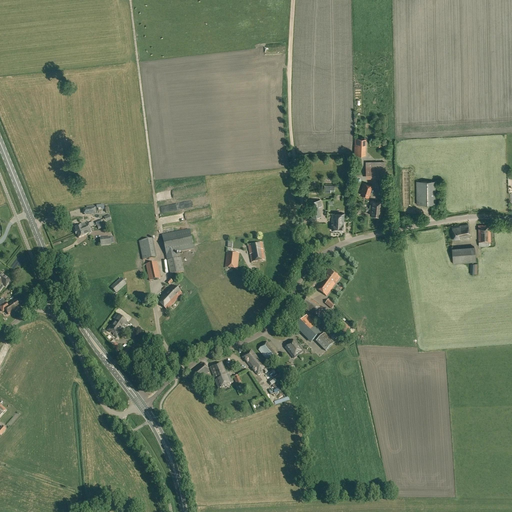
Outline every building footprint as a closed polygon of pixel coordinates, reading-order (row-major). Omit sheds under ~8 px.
[(365,152),(366,135),(357,134),(356,152),(365,152)] [(417,204),(438,204),(437,181),(417,182),(417,204)] [(369,197),(372,186),(364,183),(361,195),(369,197)] [(312,218),(320,216),(317,201),(309,202),(312,218)] [(381,216),(383,202),(372,201),(370,215),(381,216)] [(96,207),(83,208),(84,214),(85,214),(85,215),(97,214),(96,207)] [(89,223),(88,224),(88,223),(81,226),(75,228),(76,232),(75,232),(76,234),(90,228),(94,226),(93,222),(89,223)] [(462,238),(470,236),(468,224),(452,228),(454,240),(459,239),(462,238)] [(489,242),(491,242),(490,225),(478,225),(479,246),(489,246),(489,242)] [(90,228),(76,234),(76,235),(77,234),(79,238),(85,235),(92,232),(90,228)] [(189,230),(162,236),(167,260),(177,259),(176,253),(193,249),(189,230)] [(111,245),(110,237),(99,238),(100,246),(111,245)] [(143,260),(156,257),(152,239),(139,242),(143,260)] [(252,263),(264,261),(261,243),(249,245),(252,263)] [(453,263),(475,262),(474,247),(452,249),(453,263)] [(237,269),(239,254),(227,252),(225,268),(237,269)] [(177,259),(167,260),(170,274),(183,271),(181,258),(177,259)] [(149,281),(161,279),(157,262),(146,264),(149,281)] [(326,296),(340,278),(329,269),(322,279),(323,279),(316,289),(326,296)] [(0,293),(10,280),(6,278),(6,277),(3,275),(3,274),(0,272),(0,271),(0,272),(0,271),(0,293)] [(116,293),(126,284),(121,278),(111,287),(116,293)] [(173,286),(157,301),(167,311),(182,295),(173,286)] [(317,317),(323,308),(311,300),(310,301),(307,299),(308,298),(306,296),(300,305),(302,306),(305,308),(317,317)] [(9,315),(21,306),(17,300),(8,306),(6,303),(0,306),(0,307),(3,312),(6,310),(9,315)] [(117,338),(128,322),(117,314),(113,319),(115,320),(107,330),(111,333),(111,332),(114,334),(113,335),(117,338)] [(299,317),(309,327),(314,326),(314,327),(311,328),(312,330),(315,334),(322,331),(321,329),(315,323),(315,322),(308,314),(299,317)] [(345,334),(350,328),(338,318),(333,324),(342,331),(345,334)] [(316,342),(326,351),(334,343),(324,333),(316,342)] [(303,352),(295,340),(285,348),(294,359),(303,352)] [(269,362),(278,354),(268,342),(258,350),(269,362)] [(266,367),(251,350),(242,358),(257,375),(266,367)] [(196,383),(210,372),(208,369),(203,363),(189,374),(196,383)] [(232,383),(230,377),(229,374),(227,375),(222,363),(210,368),(215,381),(218,389),(232,383)] [(292,378),(298,375),(294,367),(288,369),(292,378)] [(0,456),(0,457),(16,439),(7,431),(0,438),(0,456)]
